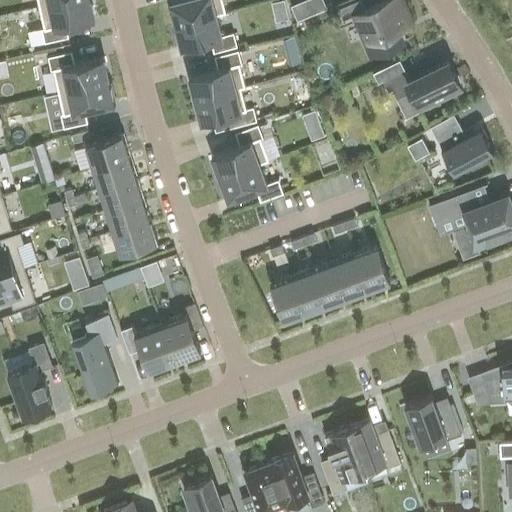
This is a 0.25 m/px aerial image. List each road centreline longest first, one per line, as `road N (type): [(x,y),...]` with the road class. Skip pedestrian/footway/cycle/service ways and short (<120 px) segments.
road 1 (residential): [(247,387),(172,193),(118,0)]
road 2 (residential): [(247,387),(511,289)]
road 3 (residential): [(0,480),(247,387)]
road 4 (residential): [(511,114),(442,0)]
